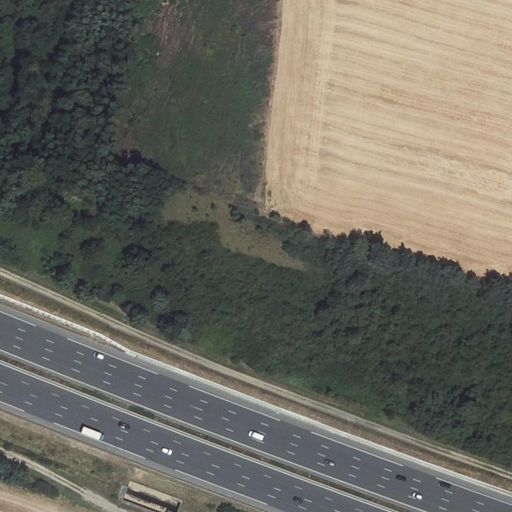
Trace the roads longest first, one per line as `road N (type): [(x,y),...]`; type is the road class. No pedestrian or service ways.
road 1 (track): [(0,270),(249,379),(511,474)]
road 2 (motorway): [(480,511),(0,329)]
road 3 (motorway): [(0,382),(338,511)]
road 4 (track): [(0,451),(120,511)]
